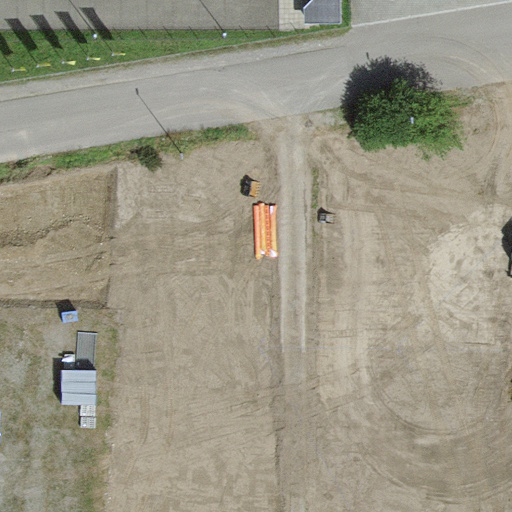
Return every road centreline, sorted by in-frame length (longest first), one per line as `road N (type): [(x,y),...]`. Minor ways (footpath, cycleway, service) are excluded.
road 1 (unclassified): [(388,69),(0,133)]
road 2 (unknown): [(511,48),(388,69)]
